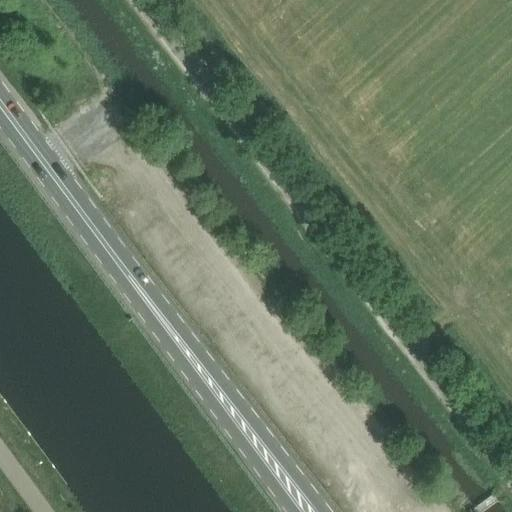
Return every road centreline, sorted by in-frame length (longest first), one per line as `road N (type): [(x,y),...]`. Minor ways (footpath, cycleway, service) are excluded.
road 1 (unclassified): [(511,483),(131,0)]
road 2 (primary): [(313,511),(0,100)]
